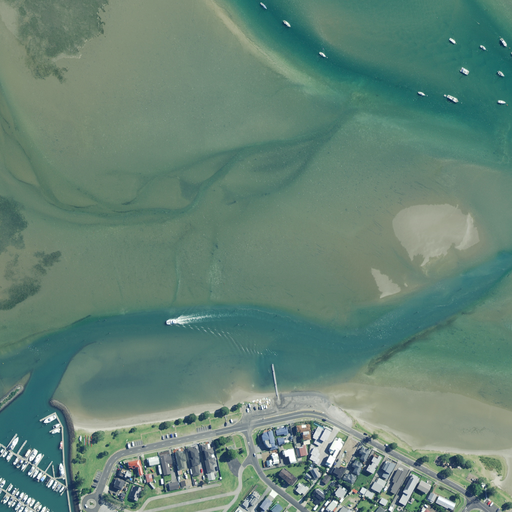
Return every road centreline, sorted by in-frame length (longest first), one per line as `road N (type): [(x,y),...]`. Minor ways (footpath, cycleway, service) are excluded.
road 1 (tertiary): [(245,426),(316,414),(475,499)]
road 2 (tertiary): [(96,497),(119,454),(245,426)]
